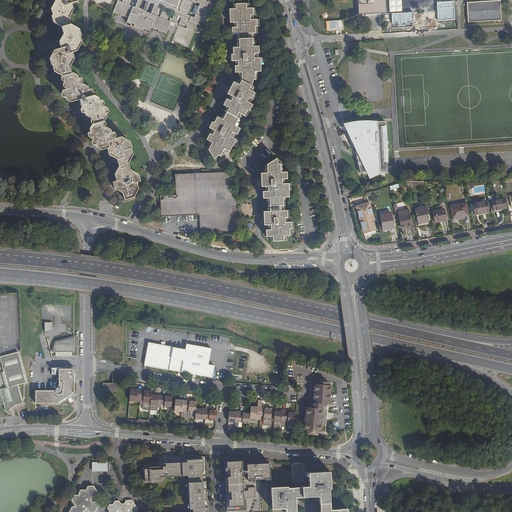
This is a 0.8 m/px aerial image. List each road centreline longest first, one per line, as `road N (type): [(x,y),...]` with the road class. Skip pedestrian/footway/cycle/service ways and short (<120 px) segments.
road 1 (trunk): [(0,275),(348,332)]
road 2 (trunk): [(298,307),(0,256)]
road 3 (trunk): [(511,354),(298,307)]
road 4 (secondary): [(358,255),(348,243),(302,46)]
road 5 (secondary): [(293,47),(341,258)]
road 6 (trunk): [(511,342),(298,307)]
road 7 (residential): [(511,28),(305,40)]
road 8 (trunk): [(348,332),(473,369),(511,392)]
road 9 (trunk): [(348,332),(511,369)]
road 10 (secondary): [(375,439),(357,275)]
road 11 (secondary): [(345,276),(360,439)]
road 12 (residential): [(91,218),(248,259)]
road 13 (residential): [(91,218),(86,362)]
road 14 (residential): [(225,388),(86,362)]
road 15 (tertiary): [(219,442),(352,454)]
road 16 (trunk): [(511,466),(472,474),(383,450)]
